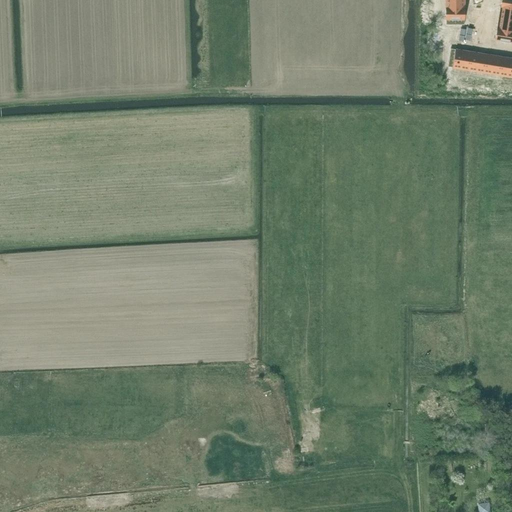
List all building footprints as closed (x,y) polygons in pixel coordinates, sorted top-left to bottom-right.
[(445,0),(446,8),(465,8),(464,0),(445,0)] [(511,0),(501,0),(500,7),(511,9),(511,0)] [(511,9),(500,7),(499,18),(511,20),(511,9)] [(446,8),(445,20),(446,20),(451,20),(455,20),(459,20),(464,20),(465,20),(465,8),(446,8)] [(511,20),(499,18),(497,29),(511,31),(511,20)] [(511,31),(497,29),(495,40),(511,43),(511,31)] [(452,67),(452,68),(460,69),(464,50),(456,49),(455,50),(455,54),(454,59),(453,63),(452,67)] [(464,50),(460,69),(468,71),(471,52),(464,50)] [(471,52),(468,71),(476,72),(479,53),(471,52)] [(479,53),(476,72),(484,73),(487,54),(479,53)] [(487,54),(484,73),(491,74),(494,55),(487,54)] [(494,55),(491,74),(499,76),(502,57),(494,55)] [(502,57),(499,76),(507,77),(510,58),(502,57)] [(488,511),(488,503),(479,505),(479,511),(488,511)]
